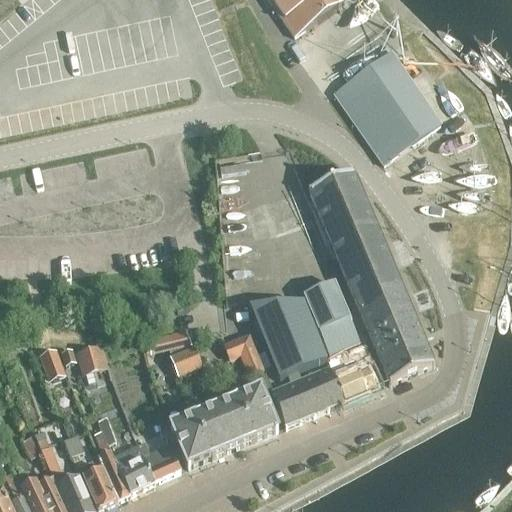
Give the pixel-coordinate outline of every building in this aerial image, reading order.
[(266,0),(296,42),(343,9),(337,0),(266,0)] [(336,100),(384,170),(441,131),(392,61),(336,100)] [(309,197),(389,389),(434,370),(354,179),(309,197)] [(306,300),(331,360),(361,347),(336,287),(306,300)] [(326,365),(302,307),(249,311),(279,384),(290,380),(294,389),(309,383),(305,374),(326,365)] [(188,343),(185,336),(185,335),(173,338),(165,340),(163,341),(172,364),(186,358),(193,355),(188,343)] [(241,360),(256,355),(250,341),(225,352),(230,365),(241,361),(241,360)] [(79,359),(85,380),(107,374),(101,353),(79,359)] [(186,358),(194,377),(204,373),(196,354),(193,355),(186,358)] [(241,360),(241,361),(250,382),(265,376),(256,355),(241,360)] [(40,363),(49,387),(65,381),(56,357),(40,363)] [(179,383),(194,377),(186,358),(172,364),(171,364),(179,383)] [(334,381),(346,409),(376,396),(364,365),(334,377),(336,380),(334,381)] [(336,380),(334,377),(332,378),(330,374),(309,383),(294,389),(273,397),(287,433),(291,432),(346,409),(334,381),(336,380)] [(240,406),(257,446),(280,436),(263,396),(240,406)] [(213,464),(257,446),(240,406),(196,424),(213,464)] [(161,441),(166,439),(159,421),(147,425),(152,439),(160,436),(161,441)] [(99,426),(111,453),(113,452),(112,448),(116,447),(107,423),(99,426)] [(84,424),(70,430),(78,446),(92,439),(84,424)] [(190,474),(213,464),(196,424),(173,433),(190,474)] [(132,501),(116,464),(111,453),(99,426),(97,426),(101,436),(93,440),(100,456),(103,455),(104,460),(101,462),(105,473),(120,508),(132,501)] [(59,438),(49,441),(56,463),(66,460),(59,438)] [(43,458),(38,447),(36,448),(33,441),(23,446),(31,463),(43,458)] [(66,446),(73,462),(82,457),(75,442),(66,446)] [(43,458),(54,484),(67,511),(92,511),(80,483),(69,488),(64,476),(61,477),(46,443),(38,447),(43,458)] [(146,448),(140,451),(140,452),(157,489),(183,477),(171,449),(151,459),(146,448)] [(132,501),(157,489),(140,452),(116,464),(132,501)] [(112,511),(120,508),(105,473),(98,476),(95,468),(82,474),(85,482),(84,483),(95,511),(112,511)] [(16,478),(6,483),(17,507),(9,510),(10,511),(31,511),(23,493),(16,478)] [(31,511),(67,511),(54,484),(40,490),(38,486),(23,493),(31,511)] [(0,511),(10,511),(9,510),(4,499),(0,500),(0,511)]
